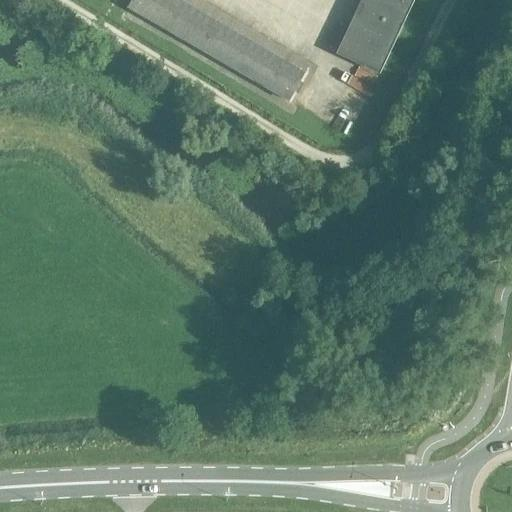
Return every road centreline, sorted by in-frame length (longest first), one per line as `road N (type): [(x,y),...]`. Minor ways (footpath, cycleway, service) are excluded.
road 1 (primary): [(0,487),(265,481)]
road 2 (primary): [(466,472),(265,481)]
road 3 (primary): [(265,481),(436,511)]
